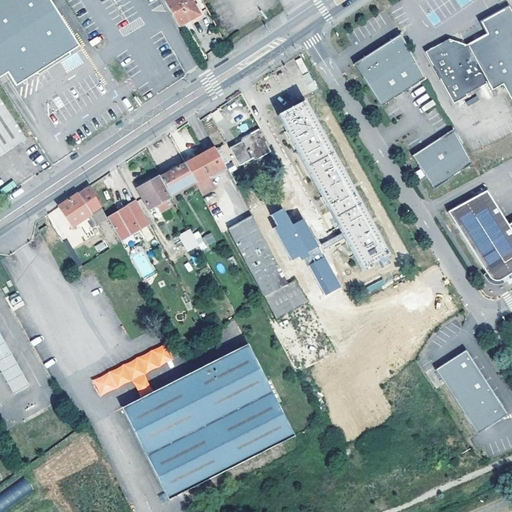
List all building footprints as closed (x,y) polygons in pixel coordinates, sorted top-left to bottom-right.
[(0,0),(0,76),(7,72),(16,85),(42,68),(53,62),(79,45),(50,0),(0,0)] [(191,0),(166,0),(164,2),(177,26),(199,14),(191,0)] [(465,96),(486,84),(490,92),(497,88),(511,114),(511,15),(508,8),(494,15),(478,24),(481,29),(479,39),(473,42),(461,49),(456,48),(450,46),(447,41),(424,54),(452,106),(466,98),(465,96)] [(425,78),(401,35),(376,51),(355,65),(381,106),(425,78)] [(302,73),(307,70),(301,58),(296,60),(302,73)] [(0,100),(0,155),(25,139),(0,100)] [(306,102),(280,116),(368,273),(371,271),(372,273),(379,270),(378,268),(395,258),(306,102)] [(453,129),(411,155),(421,173),(431,188),(473,163),(453,129)] [(270,151),(259,131),(230,148),(239,164),(257,155),(259,158),(270,151)] [(223,166),(229,163),(220,145),(213,148),(223,166)] [(195,182),(196,183),(209,175),(224,167),(223,166),(213,148),(185,164),(195,182)] [(161,177),(171,195),(195,182),(185,164),(161,177)] [(209,175),(196,183),(202,195),(215,187),(209,175)] [(150,209),(155,207),(160,203),(172,197),(171,195),(161,177),(161,176),(138,189),(150,209)] [(102,208),(90,186),(72,198),(59,207),(68,220),(66,222),(68,225),(70,223),(73,227),(102,208)] [(459,231),(488,277),(492,280),(497,282),(502,280),(508,276),(511,273),(511,216),(505,221),(484,186),(446,210),(459,231)] [(108,218),(120,241),(150,224),(137,201),(108,218)] [(271,214),(292,264),(320,252),(306,218),(292,224),(285,208),(271,214)] [(224,217),(229,228),(241,221),(235,211),(224,217)] [(317,337),(326,332),(296,273),(288,279),(252,215),(241,221),(229,228),(277,316),(302,303),(312,323),(310,324),(317,337)] [(199,245),(191,229),(181,235),(189,250),(199,245)] [(207,245),(215,242),(212,233),(203,236),(207,245)] [(324,249),(345,239),(342,233),(322,243),(324,249)] [(98,252),(107,247),(103,241),(95,246),(98,252)] [(127,252),(142,279),(156,271),(140,245),(127,252)] [(325,256),(309,264),(325,296),(341,288),(325,256)] [(5,345),(0,347),(0,361),(11,356),(5,345)] [(164,345),(92,382),(99,399),(173,363),(164,345)] [(294,436),(248,345),(181,379),(123,408),(169,499),(294,436)] [(465,348),(434,367),(474,433),(505,413),(465,348)] [(11,356),(0,361),(0,366),(15,393),(28,386),(11,356)] [(26,479),(0,494),(0,511),(34,493),(26,479)]
